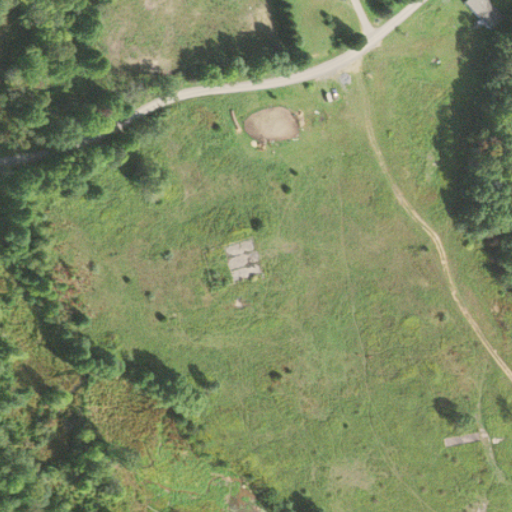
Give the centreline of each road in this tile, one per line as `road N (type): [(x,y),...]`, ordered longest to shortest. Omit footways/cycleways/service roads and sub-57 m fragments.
road 1 (residential): [(349,58),(170,96),(68,145),(0,160)]
road 2 (residential): [(511,380),(476,337),(434,235),(373,143),(349,58)]
